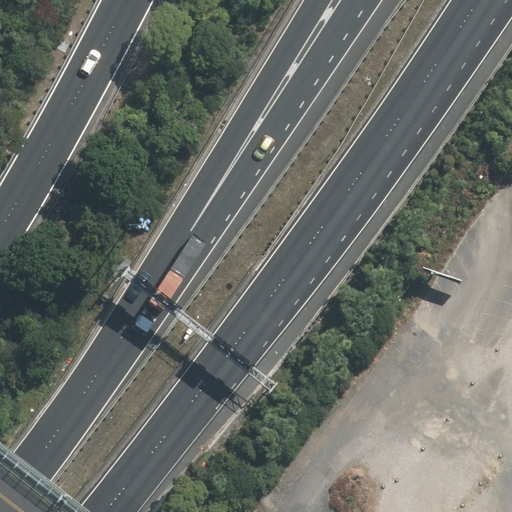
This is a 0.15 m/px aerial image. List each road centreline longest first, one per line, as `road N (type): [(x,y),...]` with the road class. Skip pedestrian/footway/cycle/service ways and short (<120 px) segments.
road 1 (motorway): [(479,0),(238,342),(104,511)]
road 2 (motorway): [(364,0),(142,311)]
road 3 (motorway): [(316,0),(142,311)]
road 4 (motorway): [(0,232),(128,0)]
road 5 (motorway): [(142,311),(0,496)]
